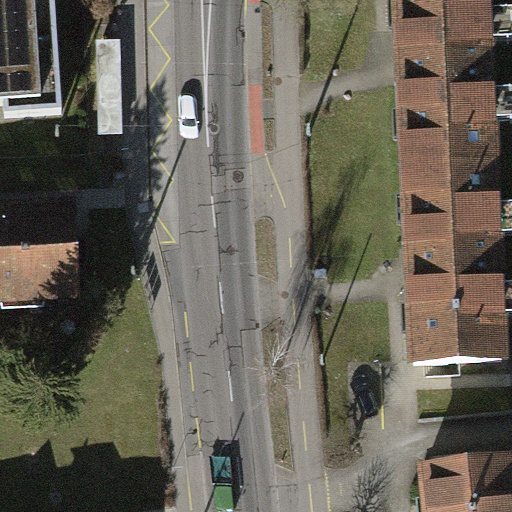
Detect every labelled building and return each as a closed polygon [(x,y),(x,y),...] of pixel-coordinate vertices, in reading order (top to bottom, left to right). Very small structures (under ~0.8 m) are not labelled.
[(55,0),(0,0),(0,107),(5,107),(6,119),(64,115),(55,0)] [(407,170),(494,166),(488,0),(400,0),(403,75),(407,170)] [(124,136),(122,43),(98,43),(100,137),(124,136)] [(417,366),(503,362),(499,285),(494,166),(407,170),(412,286),(415,361),(415,366),(417,366)] [(0,318),(75,316),(71,210),(0,212),(0,318)] [(511,511),(511,461),(426,470),(429,511),(511,511)]
